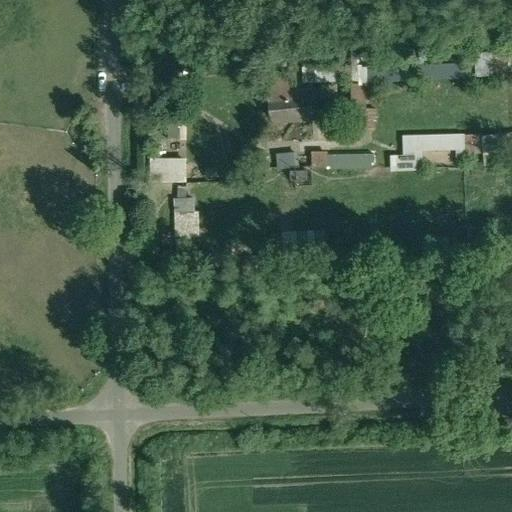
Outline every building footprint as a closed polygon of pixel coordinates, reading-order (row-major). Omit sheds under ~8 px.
[(472,63),(315,70),(315,81),(472,75),(472,63)] [(295,78),(268,80),(272,120),(312,116),(310,97),(297,99),(295,78)] [(464,137),(404,139),(404,150),(464,148),(464,137)] [(298,155),(278,155),(279,168),(298,167),(298,155)] [(189,182),(189,158),(152,159),(152,183),(189,182)] [(178,241),(199,242),(199,220),(187,220),(187,200),(179,200),(178,241)]
